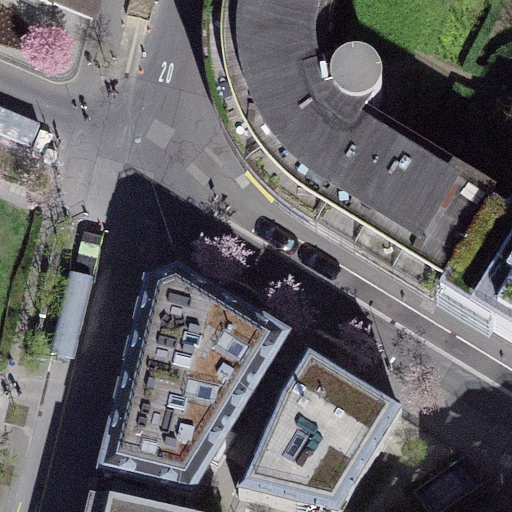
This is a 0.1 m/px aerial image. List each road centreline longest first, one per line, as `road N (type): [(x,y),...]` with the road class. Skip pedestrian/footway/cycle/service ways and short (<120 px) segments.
road 1 (residential): [(130,176),(511,412)]
road 2 (residential): [(130,176),(47,511)]
road 3 (residential): [(130,176),(169,0)]
road 4 (residential): [(0,116),(130,176)]
